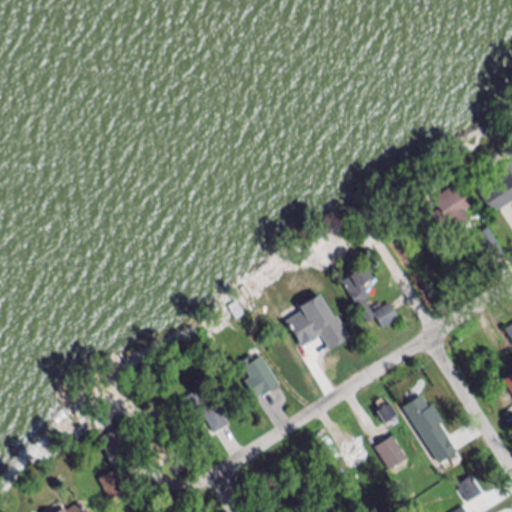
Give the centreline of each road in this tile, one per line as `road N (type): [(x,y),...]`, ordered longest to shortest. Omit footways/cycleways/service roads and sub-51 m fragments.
road 1 (residential): [(511,287),(214,479)]
road 2 (residential): [(511,456),(401,275)]
